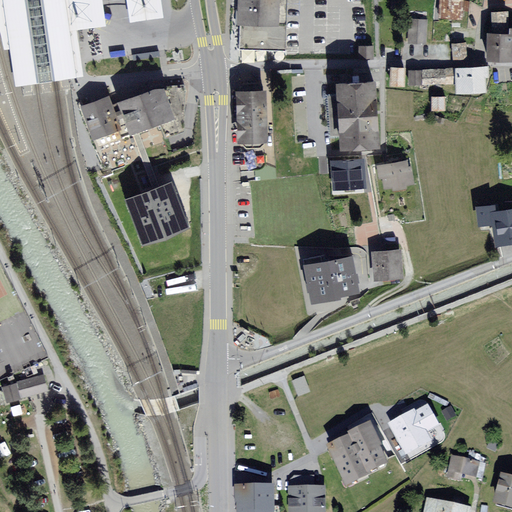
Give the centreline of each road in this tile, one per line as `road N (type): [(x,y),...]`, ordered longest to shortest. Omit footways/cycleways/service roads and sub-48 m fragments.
road 1 (unclassified): [(217,432),(200,432),(200,477),(192,486),(111,505),(88,425),(0,255)]
road 2 (residential): [(511,257),(292,343),(218,359)]
road 3 (residential): [(222,70),(511,68)]
road 4 (secondary): [(217,176),(218,359)]
